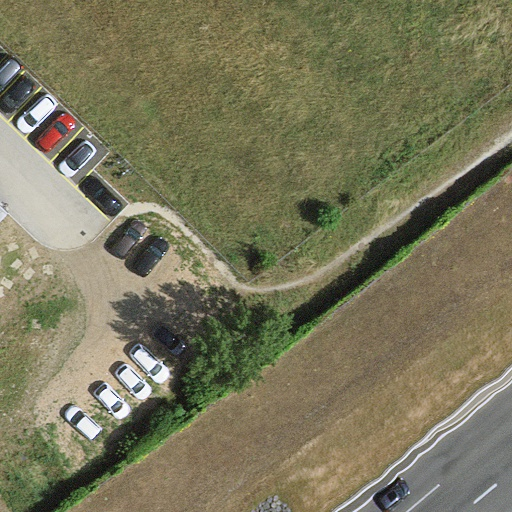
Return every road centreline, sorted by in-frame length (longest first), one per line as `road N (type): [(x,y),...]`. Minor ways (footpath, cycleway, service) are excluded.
road 1 (motorway): [(511,281),(231,511)]
road 2 (motorway): [(410,511),(511,428)]
